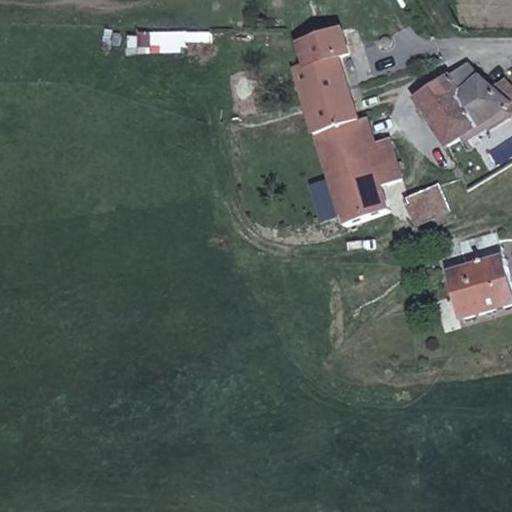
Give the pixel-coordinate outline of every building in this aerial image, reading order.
[(308,67),(297,70),(318,137),(360,123),(338,58),(350,53),(342,32),(310,42),(301,46),(308,67)] [(469,65),(455,74),(417,97),(451,148),(485,126),(511,109),(511,108),(511,85),(507,81),(493,89),(469,65)] [(511,108),(511,109),(485,126),(491,133),(511,120),(511,108)] [(377,147),(367,120),(360,123),(370,150),(377,147)] [(360,123),(318,137),(347,226),(391,212),(382,187),(370,150),(360,123)] [(389,143),(377,147),(370,150),(382,187),(402,180),(389,143)] [(407,201),(414,218),(449,203),(441,187),(407,201)] [(446,258),(451,274),(467,270),(462,255),(446,258)] [(467,270),(451,274),(466,321),(511,307),(511,293),(502,260),(467,270)]
